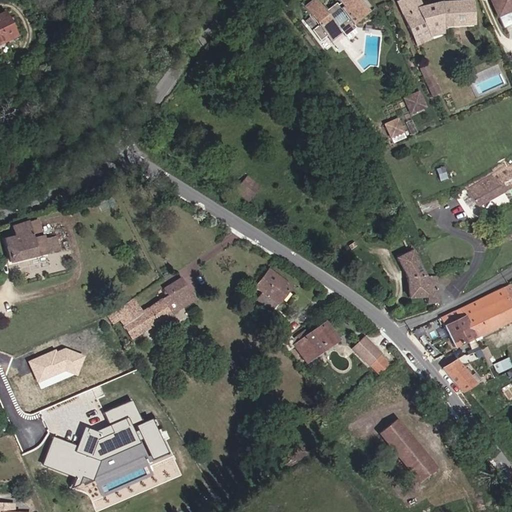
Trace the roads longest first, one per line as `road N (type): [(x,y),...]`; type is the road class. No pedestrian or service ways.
road 1 (unclassified): [(128,153),(394,331)]
road 2 (unclassified): [(394,331),(511,473)]
road 3 (unclassified): [(128,153),(140,116),(227,0)]
road 4 (residential): [(0,216),(128,153)]
road 5 (unclassified): [(394,331),(511,272)]
